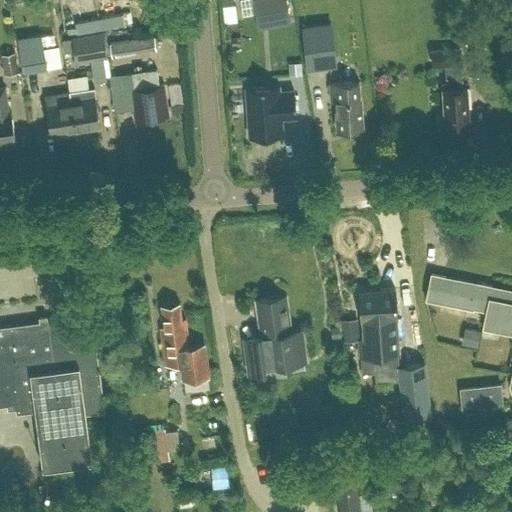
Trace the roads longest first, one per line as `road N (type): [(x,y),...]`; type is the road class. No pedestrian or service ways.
road 1 (residential): [(270,511),(239,451),(203,221),(209,199)]
road 2 (residential): [(209,199),(511,177)]
road 3 (residential): [(0,214),(209,199)]
road 4 (residential): [(209,199),(198,0)]
